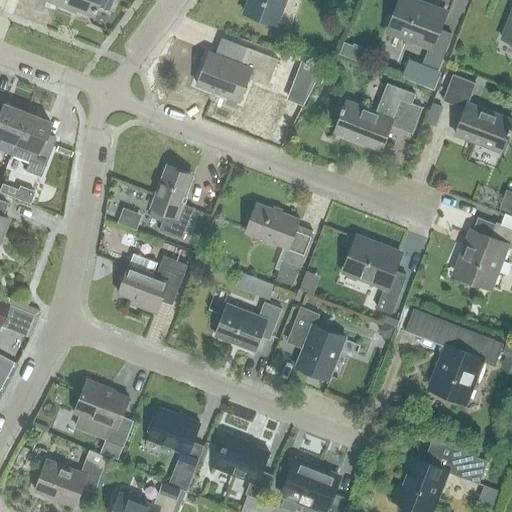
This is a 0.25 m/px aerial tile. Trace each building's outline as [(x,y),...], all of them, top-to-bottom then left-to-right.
[(112,0),(60,0),(58,5),(69,10),(70,8),(94,17),(98,8),(108,12),(112,0)] [(248,0),(244,13),(276,25),(285,0),(248,0)] [(417,0),(401,0),(389,34),(428,49),(422,64),(437,70),(451,34),(437,29),(444,10),(417,0)] [(511,8),(501,38),(511,42),(511,8)] [(268,86),(278,60),(247,47),(240,64),(209,52),(196,85),(239,102),(248,78),(268,86)] [(303,61),(299,73),(316,80),(322,69),(303,61)] [(419,70),(414,83),(433,90),(438,77),(419,70)] [(500,152),(511,122),(511,119),(468,103),(475,83),(452,75),(442,101),(465,110),(455,135),(500,152)] [(422,108),(411,103),(415,94),(387,83),(376,112),(347,101),(335,133),(380,150),(390,125),(412,134),(422,108)] [(0,150),(10,154),(26,113),(2,103),(0,108),(0,150)] [(40,177),(55,137),(46,134),(50,122),(26,113),(10,154),(28,161),(25,171),(40,177)] [(182,239),(194,208),(182,204),(192,178),(166,168),(151,205),(166,211),(159,230),(182,239)] [(511,205),(511,183),(510,183),(502,203),(511,205)] [(1,184),(0,187),(0,192),(14,198),(17,190),(1,184)] [(3,236),(9,220),(2,217),(7,203),(0,200),(0,235),(3,236)] [(312,231),(297,225),(299,219),(256,203),(245,232),(287,248),(275,279),(292,286),(298,267),(312,231)] [(511,248),(511,231),(478,218),(472,233),(469,232),(453,271),(493,287),(508,247),(511,248)] [(391,314),(406,275),(392,270),(399,251),(359,236),(345,273),(384,288),(376,308),(391,314)] [(175,296),(184,272),(187,265),(164,256),(156,277),(152,275),(157,263),(133,254),(118,293),(143,303),(141,308),(156,313),(164,292),(175,296)] [(269,340),(281,309),(264,302),(258,316),(228,304),(216,337),(253,351),(259,336),(269,340)] [(331,378),(346,340),(314,328),(319,314),(300,307),(290,333),(308,340),(298,365),(331,378)] [(483,361),(494,366),(503,343),(413,308),(405,330),(444,345),(430,381),(428,386),(468,401),(483,361)] [(390,339),(394,327),(381,323),(379,329),(381,336),(390,339)] [(511,342),(506,340),(500,354),(511,358),(511,342)] [(123,447),(133,422),(121,417),(129,397),(107,389),(108,387),(87,379),(82,394),(85,395),(77,414),(110,427),(105,440),(123,447)] [(186,492),(203,447),(192,443),(199,423),(160,408),(148,439),(181,452),(168,484),(181,490),(181,489),(186,492)] [(263,501),(273,476),(261,472),(269,452),(247,444),(248,442),(227,434),(221,448),(224,449),(217,468),(250,481),(245,494),(263,501)] [(431,511),(432,511),(448,472),(478,484),(487,462),(432,441),(423,463),(409,458),(393,497),(431,511)] [(81,487),(94,492),(107,458),(89,451),(80,473),(47,459),(35,491),(74,506),(81,487)] [(331,493),(338,475),(298,459),(283,496),(285,497),(281,506),(294,511),(298,502),(322,511),(339,511),(345,499),(331,493)] [(171,511),(181,490),(168,484),(162,482),(153,505),(119,492),(112,511),(171,511)] [(499,491),(483,485),(478,501),(494,507),(499,491)]
